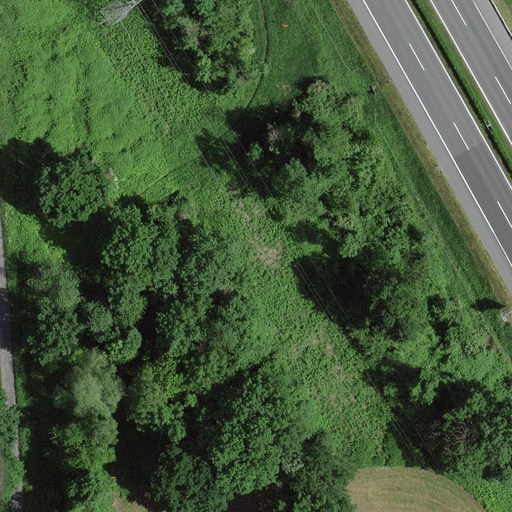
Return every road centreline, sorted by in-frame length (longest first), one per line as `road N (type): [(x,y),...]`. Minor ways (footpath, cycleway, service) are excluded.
road 1 (motorway): [(384,0),(511,227)]
road 2 (motorway): [(511,105),(452,0)]
